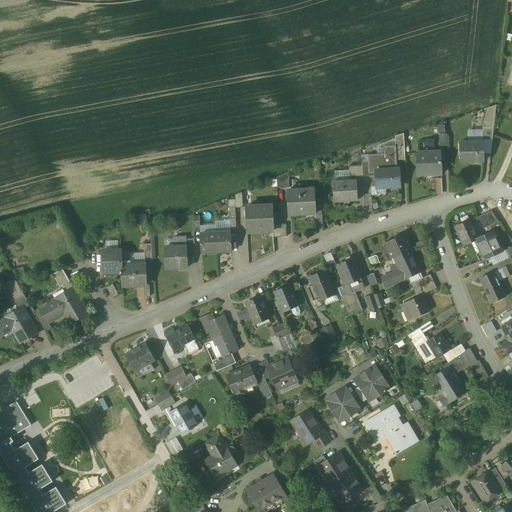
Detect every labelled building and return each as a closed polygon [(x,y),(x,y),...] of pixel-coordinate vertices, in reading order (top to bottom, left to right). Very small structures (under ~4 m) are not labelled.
[(494,127),(482,128),(483,140),(492,140),(494,127)] [(404,134),(395,136),(395,146),(396,160),(405,160),(404,134)] [(447,134),(439,134),(439,149),(447,148),(447,134)] [(483,142),(460,142),(460,158),(469,158),(469,162),(484,161),(483,142)] [(384,154),(368,155),(368,162),(369,174),(375,173),(375,170),(397,169),(396,160),(395,146),(384,147),(384,154)] [(441,152),(417,152),(417,175),(442,174),(442,162),(440,162),(439,158),(441,157),(441,152)] [(362,166),(348,166),(349,172),(355,172),(355,179),(363,178),(363,177),(362,166)] [(397,169),(375,170),(375,173),(376,188),(401,187),(399,169),(397,169)] [(288,172),(277,177),(277,189),(289,188),(288,172)] [(356,181),(333,182),(334,201),(357,200),(356,181)] [(314,189),(287,191),(288,215),(316,213),(316,208),(314,189)] [(242,192),(235,195),(236,208),(243,208),(242,192)] [(272,206),(245,207),(247,232),(273,231),(274,231),(274,225),(272,206)] [(491,211),(478,217),(484,229),(498,222),(491,211)] [(470,221),(456,227),(464,245),(476,240),(476,239),(478,238),(470,221)] [(493,231),(478,238),(476,239),(476,240),(485,260),(502,252),(493,231)] [(215,233),(201,234),(202,252),(216,252),(215,233)] [(231,251),(231,233),(215,233),(216,252),(231,251)] [(405,235),(385,244),(391,258),(393,257),(409,249),(410,250),(411,249),(405,235)] [(194,238),(183,239),(183,246),(187,246),(187,251),(195,251),(194,238)] [(151,244),(143,244),(144,260),(152,260),(151,244)] [(183,246),(165,247),(166,269),(188,267),(187,251),(187,246),(183,246)] [(409,249),(393,257),(396,264),(391,266),(394,273),(399,270),(403,280),(404,280),(420,273),(410,250),(409,249)] [(121,251),(102,252),(103,273),(120,272),(120,273),(121,273),(121,262),(121,251)] [(331,253),(324,256),(328,266),(335,263),(331,253)] [(352,258),(349,257),(346,259),(345,261),(345,262),(338,266),(345,284),(343,285),(344,287),(347,295),(355,291),(355,292),(364,288),(361,281),(362,280),(361,279),(362,279),(353,259),(352,259),(352,258)] [(511,260),(510,257),(493,266),(496,272),(503,268),(509,265),(511,263),(511,260)] [(146,264),(131,265),(130,262),(121,262),(121,273),(122,287),(143,286),(147,285),(146,264)] [(511,272),(509,265),(503,268),(507,277),(511,274),(511,272)] [(67,292),(39,309),(46,321),(46,320),(62,311),(69,324),(88,313),(62,269),(52,275),(59,288),(63,285),(67,292)] [(394,273),(382,278),(386,287),(403,280),(399,270),(394,273)] [(324,271),(310,277),(314,287),(309,289),(312,295),(331,287),(324,271)] [(501,288),(493,272),(480,278),(487,294),(487,295),(491,304),(505,297),(501,288)] [(371,285),(378,284),(375,273),(368,275),(371,285)] [(430,275),(418,281),(421,287),(422,287),(433,281),(430,275)] [(15,279),(6,282),(7,286),(7,288),(9,292),(11,293),(16,301),(24,296),(15,279)] [(433,281),(422,287),(426,294),(436,289),(433,281)] [(113,284),(106,288),(112,298),(113,299),(119,295),(113,284)] [(289,286),(274,292),(283,313),(298,306),(289,286)] [(344,287),(338,289),(341,297),(347,295),(344,287)] [(347,295),(341,297),(350,316),(363,311),(355,292),(355,291),(347,295)] [(16,301),(14,302),(19,311),(23,309),(30,305),(24,296),(16,301)] [(378,309),(373,296),(366,298),(371,311),(378,309)] [(421,296),(405,304),(412,319),(430,311),(425,302),(424,303),(421,296)] [(260,298),(246,304),(253,322),(268,316),(260,298)] [(320,298),(310,302),(313,311),(318,309),(318,308),(323,305),(320,298)] [(19,311),(0,321),(0,336),(13,329),(20,342),(37,333),(23,309),(19,311)] [(46,321),(39,309),(34,312),(45,332),(52,329),(46,320),(46,321)] [(214,319),(211,313),(201,318),(203,324),(214,320),(214,319)] [(223,315),(214,319),(214,320),(203,324),(211,342),(213,341),(230,333),(228,328),(227,328),(224,321),(225,321),(223,315)] [(511,321),(502,327),(509,341),(502,345),(507,355),(511,352),(511,321)] [(290,334),(285,324),(280,327),(284,336),(290,334)] [(328,343),(339,339),(333,324),(322,328),(328,343)] [(187,325),(174,332),(172,329),(164,334),(174,351),(183,346),(193,340),(195,339),(187,325)] [(279,326),(273,329),(276,335),(271,337),(274,346),(286,341),(284,336),(280,327),(279,326)] [(419,328),(408,335),(411,339),(422,332),(419,328)] [(422,332),(411,339),(420,354),(425,350),(431,360),(436,357),(427,342),(428,342),(422,332)] [(230,333),(213,341),(216,347),(221,357),(228,354),(228,355),(230,354),(238,351),(235,345),(234,345),(231,338),(232,338),(230,333)] [(428,342),(427,342),(436,357),(437,357),(443,353),(449,349),(450,349),(444,340),(443,341),(439,334),(428,342)] [(193,340),(183,346),(188,354),(198,348),(193,340)] [(286,341),(274,346),(279,356),(290,351),(286,341)] [(145,344),(125,354),(134,371),(154,361),(145,344)] [(397,344),(390,348),(394,355),(400,352),(397,344)] [(460,346),(452,351),(455,357),(464,352),(460,346)] [(216,347),(212,349),(216,359),(221,357),(216,347)] [(451,352),(449,349),(443,353),(448,362),(455,357),(452,351),(451,352)] [(455,357),(448,362),(451,365),(450,366),(446,369),(449,374),(466,364),(468,367),(477,361),(469,349),(455,357)] [(216,359),(212,361),(216,372),(235,364),(230,354),(228,355),(228,354),(216,359)] [(287,358),(269,366),(274,376),(273,377),(278,387),(297,379),(287,358)] [(269,366),(267,361),(258,364),(265,380),(273,377),(274,376),(269,366)] [(182,366),(175,370),(178,376),(175,377),(177,382),(187,376),(182,366)] [(249,368),(235,374),(234,373),(226,376),(234,395),(235,394),(237,398),(245,394),(244,390),(245,390),(243,387),(256,382),(250,366),(249,367),(249,368)] [(388,387),(376,367),(370,371),(369,370),(365,372),(380,395),(384,392),(384,391),(385,392),(385,391),(384,391),(384,390),(388,387)] [(449,374),(446,369),(436,376),(445,389),(440,392),(444,397),(439,400),(443,406),(447,404),(448,405),(467,392),(462,384),(458,387),(449,374)] [(175,370),(163,376),(168,386),(177,382),(175,377),(178,376),(175,370)] [(380,395),(365,372),(361,375),(361,376),(356,380),(360,386),(355,390),(362,401),(367,398),(369,400),(373,397),(375,398),(380,395)] [(191,374),(187,376),(177,382),(182,391),(196,383),(191,374)] [(272,396),(266,383),(258,387),(264,400),(272,396)] [(477,385),(469,390),(472,394),(469,396),(472,402),(483,395),(477,385)] [(346,388),(345,389),(344,388),(327,399),(328,400),(326,401),(339,421),(341,420),(342,422),(359,411),(357,409),(359,408),(346,388)] [(169,390),(156,398),(163,410),(176,402),(169,390)] [(196,398),(188,403),(186,400),(176,406),(177,408),(169,413),(172,419),(174,417),(181,430),(191,424),(190,421),(203,414),(199,408),(201,406),(196,398)] [(421,407),(417,400),(411,404),(416,411),(421,407)] [(30,426),(16,403),(0,412),(0,453),(34,511),(54,511),(67,505),(56,486),(43,494),(40,490),(53,482),(42,465),(28,474),(24,467),(37,459),(27,443),(15,451),(10,443),(12,442),(10,438),(30,426)] [(394,407),(373,418),(378,427),(376,428),(382,439),(387,436),(396,452),(417,441),(407,424),(402,427),(396,416),(398,415),(394,407)] [(319,426),(308,410),(293,420),(298,426),(296,428),(302,438),(299,440),(304,447),(313,441),(325,434),(324,433),(320,427),(319,426)] [(373,418),(365,423),(376,443),(382,439),(376,428),(378,427),(373,418)] [(325,434),(313,441),(319,450),(331,442),(325,432),(324,433),(325,434)] [(218,436),(206,444),(209,450),(222,442),(218,436)] [(222,442),(209,450),(213,456),(226,449),(222,442)] [(213,456),(204,461),(214,478),(236,465),(227,448),(213,456)] [(326,461),(317,467),(341,505),(351,499),(363,491),(353,475),(355,473),(351,467),(349,469),(338,453),(326,461)] [(323,455),(313,462),(317,467),(326,461),(323,455)] [(511,456),(502,466),(501,466),(509,474),(511,477),(511,456)] [(509,474),(501,466),(502,466),(500,464),(495,469),(503,481),(509,474)] [(495,469),(495,468),(489,472),(499,490),(500,490),(506,486),(503,481),(495,469)] [(489,472),(472,483),(485,502),(501,492),(500,490),(499,490),(489,472)] [(258,509),(252,511),(249,511),(248,511),(246,511),(265,511),(288,498),(274,474),(263,481),(261,478),(256,482),(258,484),(247,491),(258,509)] [(455,511),(447,497),(427,506),(426,501),(401,511),(455,511)] [(351,499),(341,505),(344,510),(354,504),(351,499)] [(511,511),(511,506),(510,503),(495,511),(511,511)]
